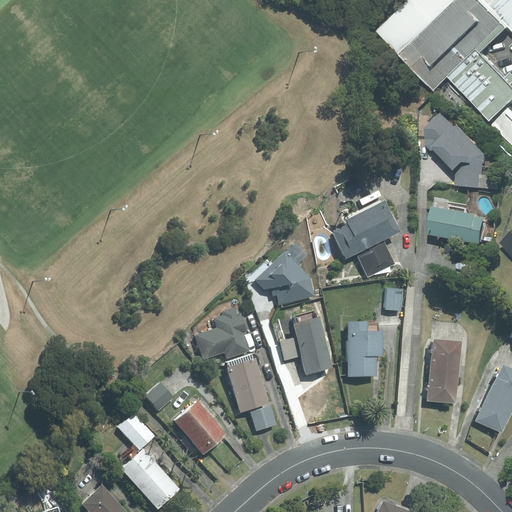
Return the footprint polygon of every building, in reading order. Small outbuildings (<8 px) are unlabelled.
[(511,33),(511,31),(483,0),(413,0),(379,31),(435,92),(452,76),(493,121),(511,104),(511,82),(488,56),(511,33)] [(511,0),(483,0),(511,31),(511,0)] [(455,103),(457,108),(459,103),(466,99),(472,98),(467,95),(461,90),(457,83),(455,89),(451,94),(445,96),(451,98),(455,103)] [(454,128),(440,113),(424,129),(426,146),(431,151),(432,150),(455,173),(454,186),(498,189),(498,177),(480,176),(482,162),(483,162),(484,154),(456,126),(454,128)] [(432,207),(431,207),(426,234),(479,244),(483,219),(473,217),(474,215),(464,213),(466,205),(434,199),(432,207)] [(348,225),(334,232),(346,258),(357,253),(368,276),(395,264),(384,240),(400,232),(385,201),(346,220),(348,225)] [(511,256),(511,232),(500,244),(511,256)] [(295,242),(256,281),(264,289),(271,288),(273,296),(277,295),(279,303),(314,296),(310,279),(297,265),(308,254),(295,242)] [(403,289),(387,288),(386,309),(401,311),(403,289)] [(218,328),(196,335),(204,358),(225,351),(227,358),(249,351),(243,333),(247,331),(241,314),(238,315),(235,307),(223,311),(224,316),(215,319),(218,328)] [(332,366),(320,318),(316,318),(314,310),(294,315),(296,324),(294,324),(297,337),(302,356),(307,373),(332,366)] [(368,322),(348,322),(349,376),(376,376),(376,356),(383,356),(383,332),(378,332),(377,325),(368,325),(368,322)] [(297,337),(280,341),(284,360),(302,356),(297,337)] [(431,369),(459,371),(462,341),(434,339),(431,369)] [(228,367),(227,367),(241,411),(269,403),(256,358),(253,359),(252,354),(227,362),(228,367)] [(489,393),(511,403),(511,368),(503,364),(489,393)] [(459,371),(431,369),(427,401),(456,403),(459,371)] [(160,383),(146,396),(159,410),(173,397),(160,383)] [(511,411),(511,403),(489,393),(476,421),(502,432),(511,411)] [(197,401),(175,421),(204,454),(226,435),(197,401)] [(270,406),(251,412),(257,431),(277,424),(270,406)] [(135,413),(119,427),(140,450),(155,436),(135,413)] [(143,450),(122,469),(158,508),(179,489),(143,450)] [(102,485),(82,504),(89,511),(119,511),(123,508),(102,485)] [(412,511),(383,500),(378,511),(412,511)]
